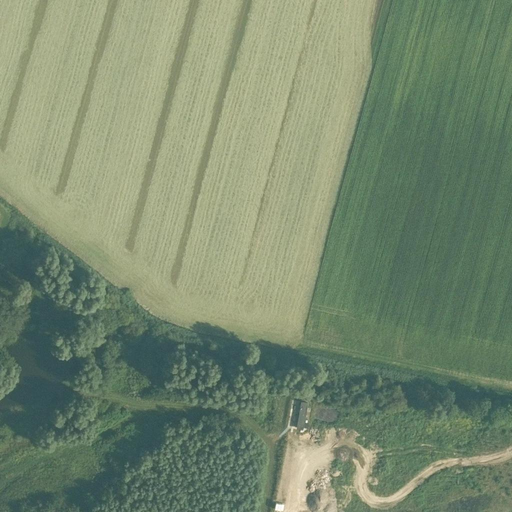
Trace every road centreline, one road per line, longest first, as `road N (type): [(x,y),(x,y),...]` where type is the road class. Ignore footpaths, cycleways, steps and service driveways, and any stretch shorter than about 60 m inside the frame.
road 1 (track): [(511,389),(189,319),(133,287),(0,181)]
road 2 (track): [(266,511),(273,455),(242,418),(71,389)]
road 3 (track): [(150,404),(100,435),(0,462)]
